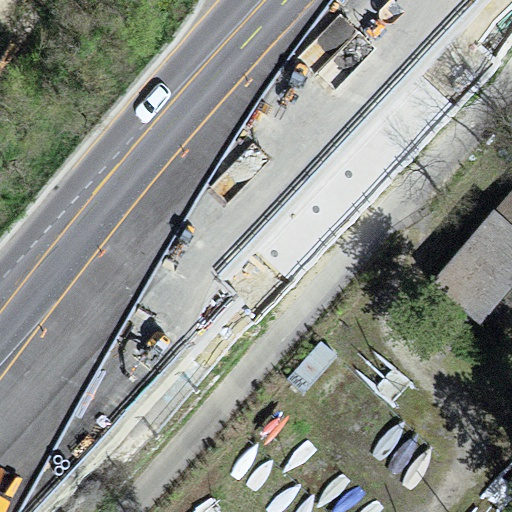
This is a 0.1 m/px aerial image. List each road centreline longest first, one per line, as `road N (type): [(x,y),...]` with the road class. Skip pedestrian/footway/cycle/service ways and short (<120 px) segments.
road 1 (residential): [(147,511),(511,103)]
road 2 (primary): [(357,0),(0,377)]
